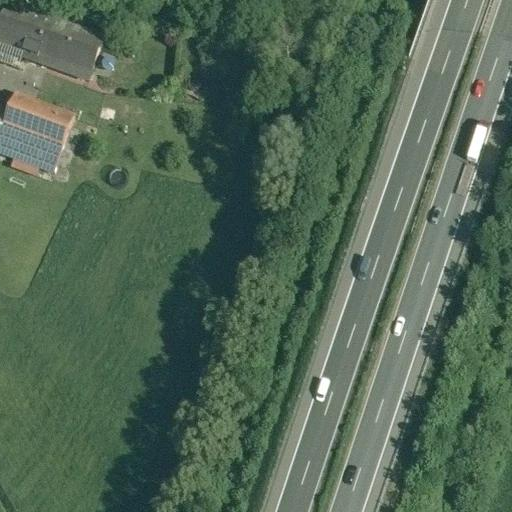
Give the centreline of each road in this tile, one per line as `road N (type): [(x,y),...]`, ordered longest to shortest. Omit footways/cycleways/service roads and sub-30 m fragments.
road 1 (motorway): [(472,0),(301,511)]
road 2 (motorway): [(352,511),(511,27)]
